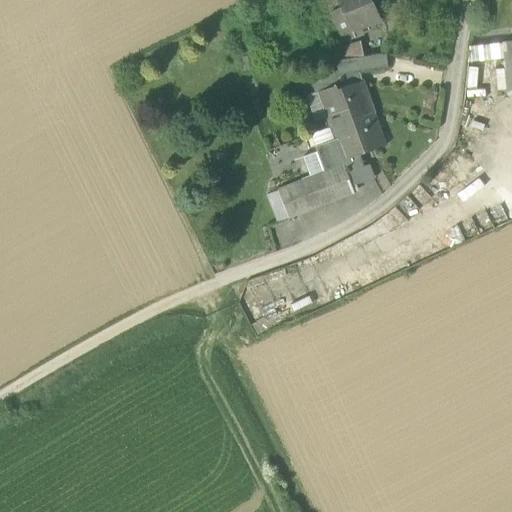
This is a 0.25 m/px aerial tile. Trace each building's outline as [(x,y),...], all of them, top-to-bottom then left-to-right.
[(338,0),(342,8),(352,31),(379,21),(369,0),(338,0)] [(333,12),(346,42),(355,38),(352,31),(342,8),(333,12)] [(507,95),(511,92),(511,42),(502,44),(503,58),(504,69),(507,91),(507,95)] [(382,54),(362,57),(359,43),(336,50),(339,61),(335,61),(334,61),(339,75),(349,71),(351,75),(358,73),(359,73),(388,68),(385,55),(383,56),(382,54)] [(469,47),(468,61),(503,58),(502,44),(469,47)] [(254,55),(238,59),(242,75),(258,71),(254,55)] [(477,90),(479,68),(468,67),(466,89),(477,90)] [(496,92),(507,91),(504,69),(494,70),(496,92)] [(330,127),(335,141),(342,160),(358,155),(385,146),(374,114),(362,81),(354,84),(351,75),(349,71),(339,75),(333,77),(331,72),(311,79),(316,93),(317,92),(326,117),(330,127)] [(314,121),(326,117),(317,92),(316,93),(305,97),(314,121)] [(315,148),(316,148),(335,141),(330,127),(310,134),(315,148)] [(345,170),(342,160),(335,141),(316,148),(318,151),(303,157),(311,178),(325,172),(328,171),(330,176),(345,170)] [(362,168),(358,155),(342,160),(345,170),(330,176),(339,199),(354,193),(352,186),(374,179),(369,166),(362,168)] [(311,178),(297,183),(278,190),(289,219),(308,211),(339,199),(330,176),(328,171),(325,172),(311,178)] [(277,223),(288,218),(278,191),(266,195),(277,223)]
